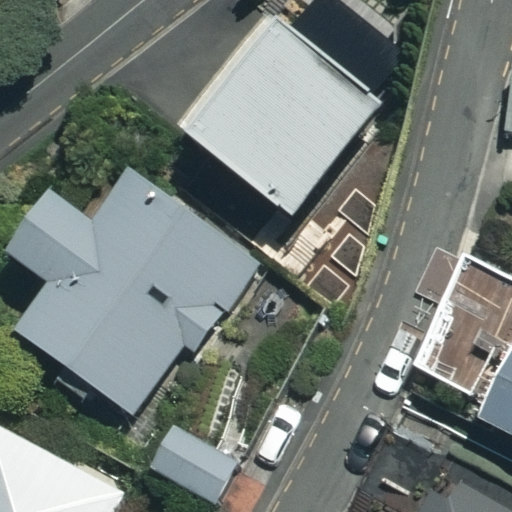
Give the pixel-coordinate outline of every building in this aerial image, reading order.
[(403,120),(292,34),(205,147),(316,233),(403,120)] [(268,275),(160,190),(119,242),(88,217),(42,276),(78,304),(45,346),(148,427),(268,275)] [(511,373),(511,283),(480,269),(429,379),(495,410),(511,373)] [(131,511),(136,503),(0,432),(0,511),(131,511)] [(508,511),(469,487),(452,511),(508,511)]
